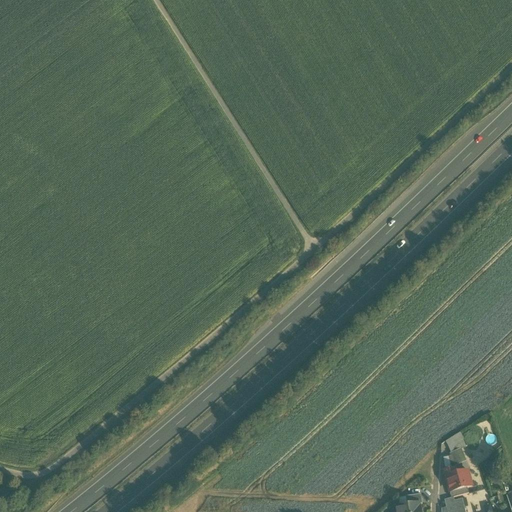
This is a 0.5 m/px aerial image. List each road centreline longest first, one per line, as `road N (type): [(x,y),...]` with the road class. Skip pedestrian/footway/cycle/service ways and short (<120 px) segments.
road 1 (motorway): [(511,112),(279,331),(68,511)]
road 2 (motorway): [(102,511),(226,409),(511,141)]
road 3 (track): [(0,468),(36,474),(59,461),(313,247)]
road 4 (track): [(313,247),(156,0)]
road 5 (track): [(511,63),(313,247)]
